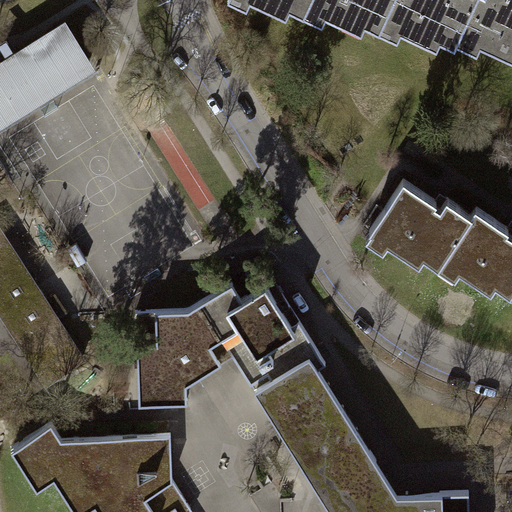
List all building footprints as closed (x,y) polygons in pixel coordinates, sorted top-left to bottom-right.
[(291,6),(327,24),(331,15),(363,30),(368,20),(399,36),(403,28),(441,47),(447,35),(479,51),(483,42),(511,56),(511,0),(232,0),(249,8),(253,0),(257,0),(287,15),(291,6)] [(66,18),(0,58),(0,126),(96,67),(66,18)] [(394,177),(358,230),(393,254),(398,246),(430,268),(437,258),(467,278),(472,271),(504,294),(507,289),(511,292),(511,227),(505,223),(500,231),(491,224),(463,205),(461,209),(439,195),(433,204),(420,195),(394,177)] [(0,228),(0,309),(47,381),(84,357),(0,228)] [(206,297),(232,338),(281,307),(266,283),(242,297),(232,281),(206,297)] [(187,382),(239,349),(232,338),(206,297),(189,307),(137,310),(140,401),(188,400),(187,382)] [(288,303),(281,307),(232,338),(239,349),(253,370),(273,357),(281,371),(272,377),(268,372),(252,382),(321,492),(376,458),(318,366),(326,361),(288,303)] [(52,420),(12,445),(37,486),(54,475),(77,511),(81,511),(95,503),(100,511),(185,511),(192,508),(173,478),(171,433),(62,437),(52,420)] [(330,511),(392,511),(389,506),(397,502),(397,492),(376,458),(321,492),(330,507),(330,511)] [(470,511),(469,490),(397,492),(397,502),(389,506),(392,511),(470,511)]
